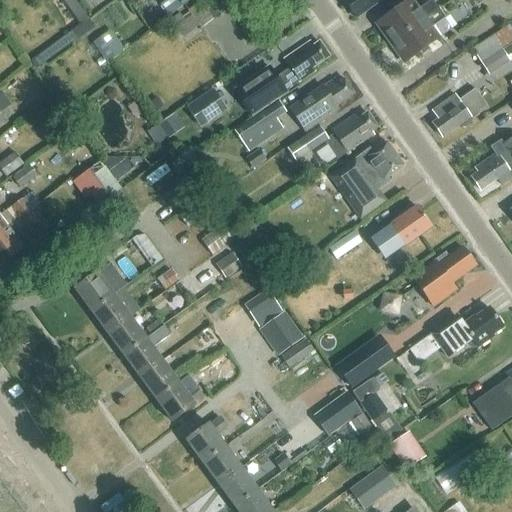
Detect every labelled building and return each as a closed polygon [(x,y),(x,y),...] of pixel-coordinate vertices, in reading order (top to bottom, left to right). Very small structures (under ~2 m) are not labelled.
[(167,0),(160,6),(169,18),(182,8),(181,8),(191,0),(167,0)] [(202,0),(187,11),(199,28),(226,9),(220,0),(202,0)] [(341,0),(355,20),(380,2),(382,6),(389,0),(341,0)] [(377,26),(390,45),(436,11),(430,3),(416,12),(410,3),(377,26)] [(436,11),(390,45),(403,64),(436,40),(428,29),(442,19),(436,11)] [(508,61),(506,58),(511,54),(511,35),(506,27),(471,51),(487,75),(508,61)] [(100,40),(94,44),(107,62),(123,50),(110,32),(100,40)] [(269,69),(235,92),(250,115),(299,83),(312,73),(310,70),(328,58),(318,43),(312,48),(309,43),(284,60),(289,69),(275,78),(269,69)] [(216,87),(223,97),(250,79),(242,68),(216,87)] [(335,108),(353,96),(343,81),(337,86),(334,81),(322,89),(289,111),(305,134),(338,112),(335,108)] [(186,109),(197,125),(224,107),(212,90),(186,109)] [(453,97),(432,113),(438,121),(433,125),(442,138),(458,127),(460,131),(462,129),(464,131),(468,129),(468,126),(470,124),(469,123),(487,110),(473,90),(457,102),(453,97)] [(163,107),(157,99),(147,105),(154,114),(163,107)] [(278,104),(256,120),(235,135),(249,155),(283,132),(276,121),(285,114),(278,104)] [(287,152),(296,164),(325,143),(337,161),(373,136),(371,133),(377,128),(367,114),(360,118),(357,114),(332,132),(337,139),(331,143),(329,140),(328,141),(319,130),(287,152)] [(478,174),(471,179),(480,192),(496,181),(500,187),(511,179),(510,176),(511,174),(511,138),(502,146),(499,143),(491,149),(495,155),(475,170),(478,174)] [(405,167),(387,143),(373,154),(370,151),(332,179),(361,220),(386,202),(378,191),(390,183),(387,180),(405,167)] [(252,170),(265,161),(258,150),(245,159),(252,170)] [(0,160),(0,169),(4,176),(21,164),(12,152),(0,160)] [(206,166),(199,156),(185,165),(192,176),(206,166)] [(78,179),(99,207),(120,191),(99,163),(78,179)] [(19,188),(35,176),(28,166),(12,178),(19,188)] [(162,199),(171,211),(193,195),(184,182),(162,199)] [(239,195),(233,187),(211,202),(231,230),(237,226),(223,205),(239,195)] [(0,232),(29,211),(21,199),(11,206),(13,209),(0,218),(0,232)] [(95,212),(101,221),(111,213),(105,205),(95,212)] [(370,241),(385,261),(432,229),(417,209),(370,241)] [(29,211),(0,232),(0,265),(22,249),(14,238),(37,221),(29,211)] [(222,227),(201,242),(211,256),(232,241),(222,227)] [(131,240),(149,265),(159,258),(141,233),(131,240)] [(328,250),(335,261),(361,243),(353,233),(328,250)] [(412,279),(432,308),(455,291),(450,285),(475,267),(461,248),(447,259),(444,256),(412,279)] [(215,266),(224,280),(241,268),(231,254),(215,266)] [(72,289),(89,312),(113,294),(125,286),(109,264),(97,273),(96,272),(72,289)] [(177,281),(170,270),(156,280),(164,291),(177,281)] [(266,290),(243,305),(253,321),(276,305),(266,290)] [(113,294),(89,312),(106,334),(129,317),(113,294)] [(409,352),(418,365),(441,349),(448,359),(473,341),(478,348),(494,337),(493,336),(503,328),(489,309),(475,319),(474,318),(464,325),(458,317),(409,352)] [(260,330),(279,356),(302,340),(284,313),(260,330)] [(129,317),(106,334),(122,356),(146,339),(129,317)] [(159,333),(164,329),(159,321),(153,325),(159,333)] [(146,339),(122,356),(138,379),(162,361),(153,349),(170,337),(164,329),(159,333),(148,341),(146,339)] [(335,368),(351,389),(380,368),(393,358),(378,337),(365,347),(335,368)] [(279,357),(288,368),(312,351),(304,340),(279,357)] [(138,379),(155,401),(178,383),(177,382),(186,375),(181,368),(172,375),(162,361),(138,379)] [(511,370),(505,376),(508,379),(472,405),(490,432),(511,416),(511,370)] [(178,383),(155,401),(172,423),(194,407),(192,404),(201,397),(194,387),(186,393),(178,383)] [(313,418),(327,437),(360,413),(345,394),(313,418)] [(385,414),(372,396),(360,404),(374,422),(385,414)] [(371,424),(385,443),(402,432),(389,414),(385,414),(374,422),(371,424)] [(378,440),(362,415),(349,423),(366,448),(378,440)] [(184,441),(201,463),(224,446),(216,436),(225,429),(218,420),(209,427),(207,424),(184,441)] [(389,447),(402,467),(419,456),(406,436),(389,447)] [(224,446),(201,463),(217,485),(240,468),(224,446)] [(495,462),(503,472),(511,465),(511,450),(511,449),(495,462)] [(437,477),(447,491),(479,468),(469,454),(437,477)] [(273,462),(280,473),(290,465),(282,455),(273,462)] [(363,511),(396,487),(380,467),(348,491),(363,511)] [(240,468),(217,485),(233,507),(256,490),(240,468)] [(0,509),(15,498),(1,479),(0,479),(0,509)] [(271,511),(256,490),(233,507),(236,511),(271,511)] [(0,511),(24,511),(15,498),(0,509),(0,511)]
